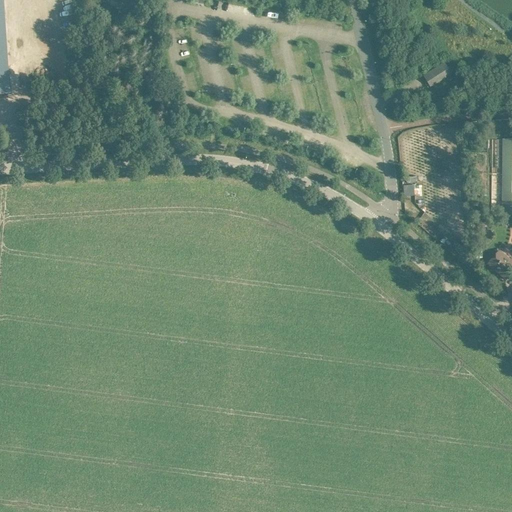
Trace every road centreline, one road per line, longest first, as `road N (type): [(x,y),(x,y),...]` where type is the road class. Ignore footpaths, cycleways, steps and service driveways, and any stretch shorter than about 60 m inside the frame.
road 1 (residential): [(378,225),(320,189),(243,164),(189,159),(0,169)]
road 2 (residential): [(511,341),(378,225)]
